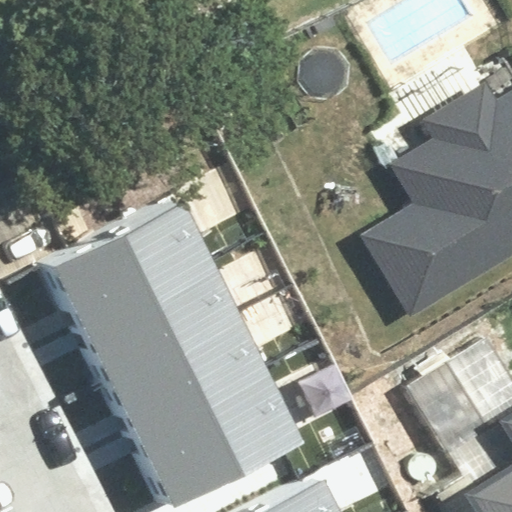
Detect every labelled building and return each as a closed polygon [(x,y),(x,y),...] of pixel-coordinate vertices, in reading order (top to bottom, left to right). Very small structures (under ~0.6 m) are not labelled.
[(240,0),(231,0),(187,19),(205,60),(257,38),(240,0)] [(511,71),(483,90),(473,75),(401,120),(411,135),(370,161),(391,193),(328,233),(380,314),(511,231),(511,71)] [(55,253),(171,496),(295,437),(180,194),(55,253)] [(452,471),(425,488),(440,511),(511,511),(511,372),(479,322),(392,377),(452,471)] [(316,511),(305,489),(259,511),(316,511)]
